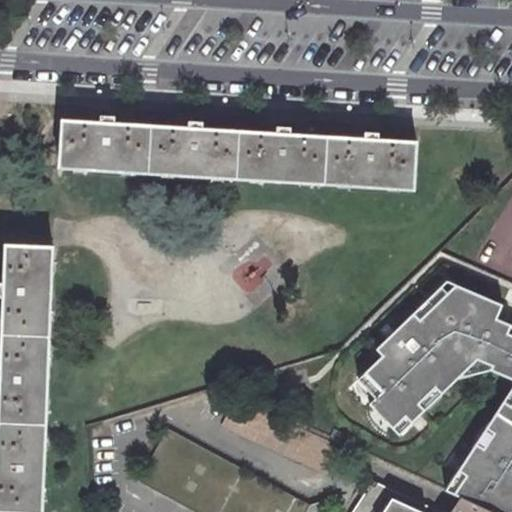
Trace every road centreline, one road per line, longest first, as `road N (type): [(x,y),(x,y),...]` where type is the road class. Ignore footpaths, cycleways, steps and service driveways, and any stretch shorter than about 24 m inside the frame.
road 1 (unclassified): [(0,61),(511,92)]
road 2 (residential): [(511,18),(198,0)]
